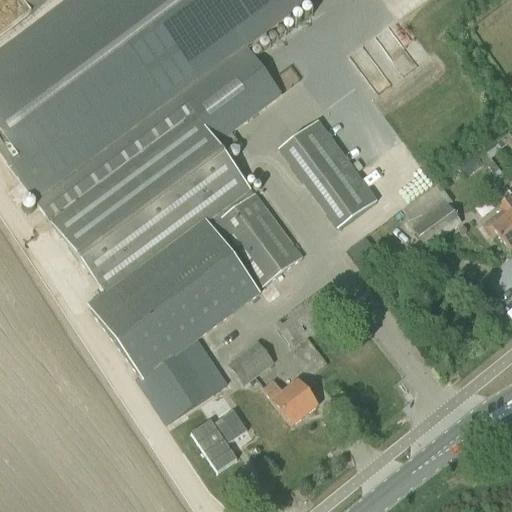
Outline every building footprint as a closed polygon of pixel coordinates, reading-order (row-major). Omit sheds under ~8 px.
[(280,97),(246,50),(313,0),(80,0),(0,60),(0,158),(50,225),(192,119),(213,147),(280,97)] [(260,301),(252,290),(256,287),(262,295),(302,266),(253,198),(252,199),(213,147),(192,119),(50,225),(108,302),(91,315),(142,383),(144,386),(189,354),(260,301)] [(335,235),(377,205),(316,125),(275,155),(335,235)] [(505,219),(496,226),(493,222),(481,231),(491,243),(495,239),(508,255),(511,252),(511,205),(507,199),(496,208),(505,219)] [(412,234),(425,251),(459,226),(445,209),(412,234)] [(273,329),(290,352),(342,313),(325,290),(273,329)] [(226,369),(242,390),(272,367),(256,346),(226,369)] [(138,386),(166,430),(217,397),(189,354),(144,386),(142,383),(138,386)] [(262,394),(278,414),(290,430),(316,410),(296,385),(281,397),(273,386),(262,394)]
